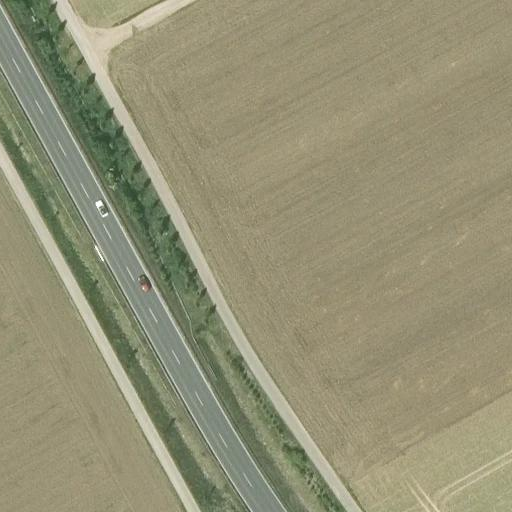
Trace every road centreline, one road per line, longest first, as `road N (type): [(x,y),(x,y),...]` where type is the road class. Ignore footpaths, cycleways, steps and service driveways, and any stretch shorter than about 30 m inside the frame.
road 1 (track): [(60,0),(305,448),(350,511)]
road 2 (secondary): [(0,30),(227,447),(271,511)]
road 3 (track): [(189,511),(0,162)]
